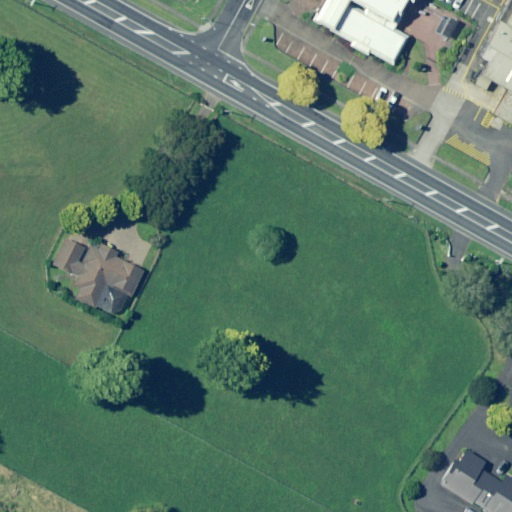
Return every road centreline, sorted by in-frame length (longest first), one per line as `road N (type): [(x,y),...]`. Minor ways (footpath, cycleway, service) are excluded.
road 1 (primary): [(208,64),(511,237)]
road 2 (primary): [(87,0),(208,64)]
